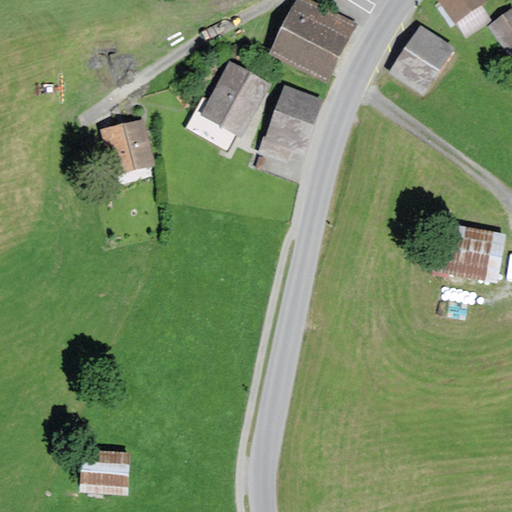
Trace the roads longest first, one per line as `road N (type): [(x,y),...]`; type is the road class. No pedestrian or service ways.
road 1 (tertiary): [(404,0),(334,137),(267,451),(267,511)]
road 2 (track): [(511,213),(489,176),(355,85)]
